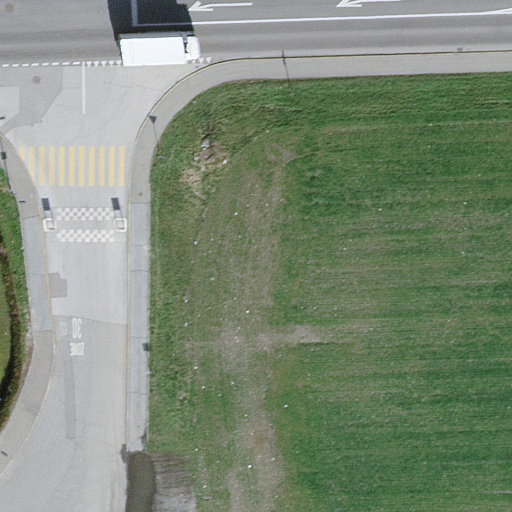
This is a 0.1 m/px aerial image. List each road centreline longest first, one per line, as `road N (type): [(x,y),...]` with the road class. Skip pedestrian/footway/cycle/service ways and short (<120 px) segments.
road 1 (residential): [(62,511),(83,435),(89,364),(79,14)]
road 2 (primary): [(511,0),(79,14)]
